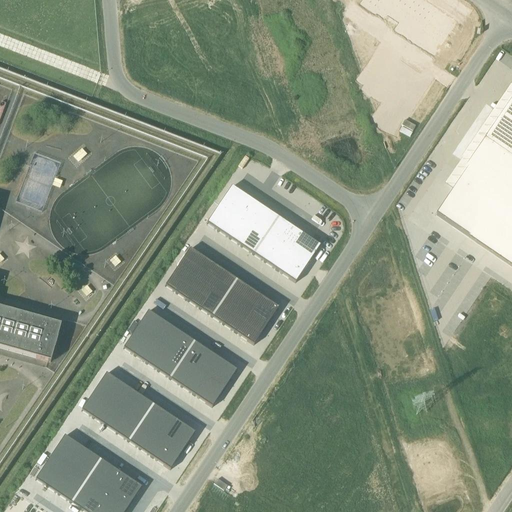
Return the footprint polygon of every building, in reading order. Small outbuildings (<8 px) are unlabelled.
[(418,0),(365,0),(377,8),(378,7),(402,23),(398,30),(433,54),(453,24),(418,0)] [(6,120),(9,104),(1,102),(0,109),(0,125),(1,126),(2,119),(6,120)] [(480,150),(452,192),(511,232),(511,102),(486,141),(480,150)] [(84,149),(75,156),(80,162),(89,155),(84,149)] [(231,188),(206,225),(295,284),(319,247),(231,188)] [(189,250),(165,287),(253,347),(278,309),(189,250)] [(118,256),(112,261),(117,267),(123,263),(118,256)] [(90,286),(84,291),(88,297),(94,293),(90,286)] [(0,346),(47,360),(49,361),(53,345),(48,344),(50,339),(55,340),(59,325),(0,308),(0,346)] [(147,313),(123,350),(211,409),(236,372),(147,313)] [(335,317),(322,336),(345,351),(351,343),(344,322),(335,317)] [(322,336),(310,354),(333,369),(345,351),(322,336)] [(345,351),(333,369),(345,377),(356,360),(351,343),(345,351)] [(356,360),(345,377),(356,385),(362,377),(356,360)] [(106,375),(81,412),(170,471),(194,434),(106,375)] [(295,377),(282,396),(297,406),(310,387),(295,377)] [(310,387),(297,406),(308,414),(321,395),(310,387)] [(321,395),(308,414),(320,422),(333,403),(321,395)] [(282,396),(270,415),(285,425),(297,406),(282,396)] [(320,422),(317,427),(328,435),(332,430),(345,411),(333,403),(320,422)] [(297,406),(285,425),(296,433),(308,414),(297,406)] [(332,430),(328,435),(340,443),(356,418),(345,411),(332,430)] [(308,414),(296,433),(308,440),(317,427),(320,422),(308,414)] [(356,418),(340,443),(352,450),(368,426),(356,418)] [(368,426),(352,450),(363,458),(379,434),(368,426)] [(317,427),(308,440),(319,448),(328,435),(317,427)] [(328,435),(319,448),(331,456),(340,443),(328,435)] [(64,438),(35,481),(80,511),(125,511),(141,489),(64,438)] [(254,438),(241,457),(256,467),(269,448),(254,438)] [(340,443),(331,456),(343,464),(352,450),(340,443)] [(269,448),(256,467),(268,475),(281,456),(269,448)] [(352,450),(343,464),(354,471),(363,458),(352,450)] [(281,456),(268,475),(280,483),(292,464),(281,456)] [(241,457),(229,476),(244,485),(256,467),(241,457)] [(280,483),(276,487),(288,495),(291,491),(304,471),(292,464),(280,483)] [(256,467),(244,485),(256,493),(268,475),(256,467)] [(291,491),(288,495),(300,503),(316,479),(304,471),(291,491)] [(268,475),(256,493),(267,501),(276,487),(280,483),(268,475)] [(316,479),(300,503),(311,511),(327,487),(316,479)] [(276,487),(267,501),(279,509),(288,495),(276,487)] [(327,487),(311,511),(312,511),(327,511),(339,495),(327,487)] [(288,495),(279,509),(283,511),(293,511),(300,503),(288,495)] [(300,503),(293,511),(310,511),(311,511),(300,503)]
